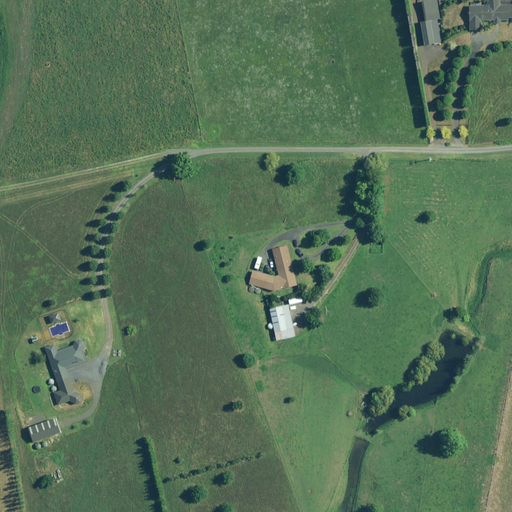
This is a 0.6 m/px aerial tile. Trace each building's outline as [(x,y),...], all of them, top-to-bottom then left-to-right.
[(438,0),(430,0),(423,1),(426,21),(422,22),(426,44),(442,41),(438,19),(441,18),(438,0)] [(501,0),(487,0),(488,4),(470,4),(471,30),(483,30),(483,20),(495,20),(495,24),(502,24),(502,20),(510,20),(510,17),(511,16),(511,3),(501,4),(501,0)] [(260,295),(262,287),(275,291),(299,285),(289,244),(273,249),(277,264),(271,266),(273,271),(278,270),(279,275),(275,276),(254,270),(249,284),(250,284),(248,291),(260,295)] [(289,306),(269,310),(272,324),(271,323),(270,323),(269,324),(268,324),(268,325),(267,325),(267,326),(267,327),(267,328),(268,329),(269,330),(270,330),(271,330),(272,330),(273,330),(273,329),(276,342),(295,338),(289,306)] [(45,347),(61,391),(54,393),(58,406),(71,401),(72,402),(73,403),(74,403),(75,404),(76,404),(77,404),(78,403),(79,403),(80,403),(80,402),(81,402),(81,401),(82,401),(82,400),(82,399),(82,398),(82,397),(82,396),(82,395),(81,394),(80,393),(79,392),(78,392),(77,392),(76,391),(75,392),(68,369),(88,362),(84,350),(85,349),(86,348),(86,347),(86,346),(87,345),(86,345),(86,344),(86,343),(86,342),(85,342),(85,341),(84,341),(84,340),(83,340),(82,340),(81,340),(80,340),(79,340),(78,340),(77,341),(76,342),(76,343),(75,343),(75,344),(75,345),(58,350),(55,343),(45,347)] [(57,418),(29,428),(34,443),(62,433),(57,418)]
